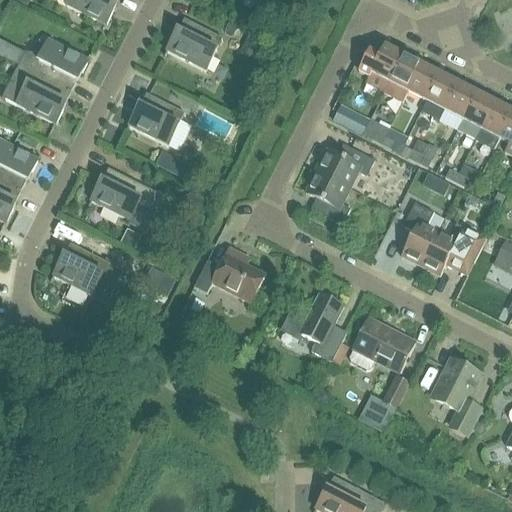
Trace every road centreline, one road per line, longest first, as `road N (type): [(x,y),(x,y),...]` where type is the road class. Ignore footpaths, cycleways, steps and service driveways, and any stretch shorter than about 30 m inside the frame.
road 1 (residential): [(511,360),(270,234),(266,204),(365,12),(441,51)]
road 2 (residential): [(28,319),(18,313),(16,296),(157,0)]
